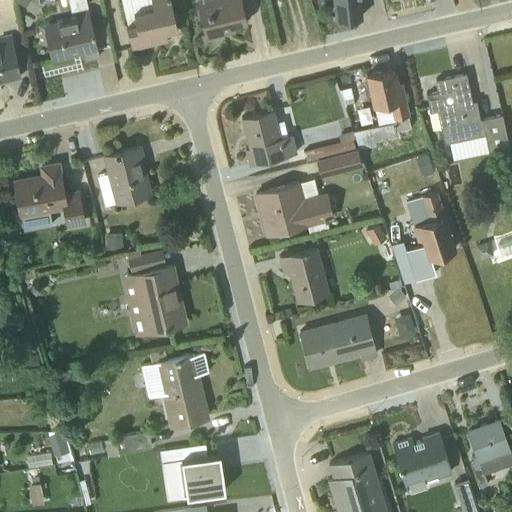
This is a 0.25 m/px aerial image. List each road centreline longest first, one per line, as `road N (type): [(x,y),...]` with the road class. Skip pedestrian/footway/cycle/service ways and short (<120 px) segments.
road 1 (residential): [(274,423),(185,87)]
road 2 (residential): [(511,9),(185,87)]
road 3 (residential): [(511,352),(274,423)]
road 4 (residential): [(185,87),(0,130)]
